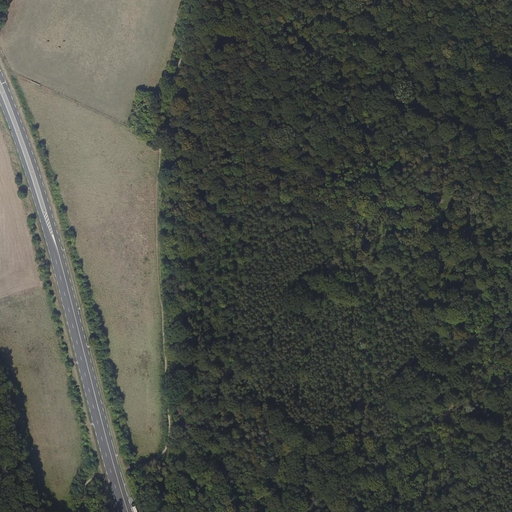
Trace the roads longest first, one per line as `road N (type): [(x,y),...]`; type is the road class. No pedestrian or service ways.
road 1 (track): [(193,0),(158,142),(163,449),(161,457),(86,479),(85,511)]
road 2 (primary): [(0,85),(58,253),(124,511)]
